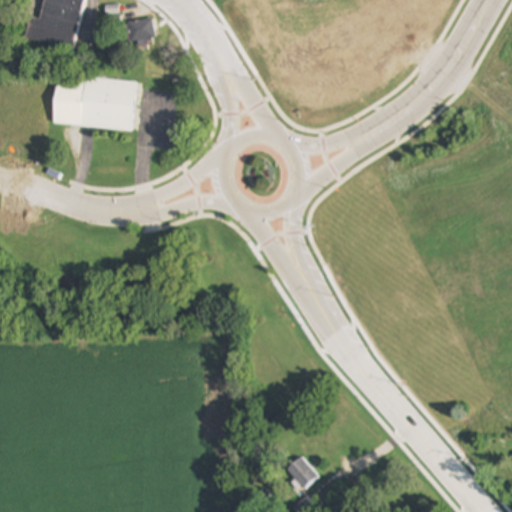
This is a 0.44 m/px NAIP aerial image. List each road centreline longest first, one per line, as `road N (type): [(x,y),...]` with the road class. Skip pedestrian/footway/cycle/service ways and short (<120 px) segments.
road 1 (primary): [(479,511),(362,375),(308,289)]
road 2 (residential): [(391,125),(443,78),(490,0)]
road 3 (residential): [(118,214),(0,182)]
